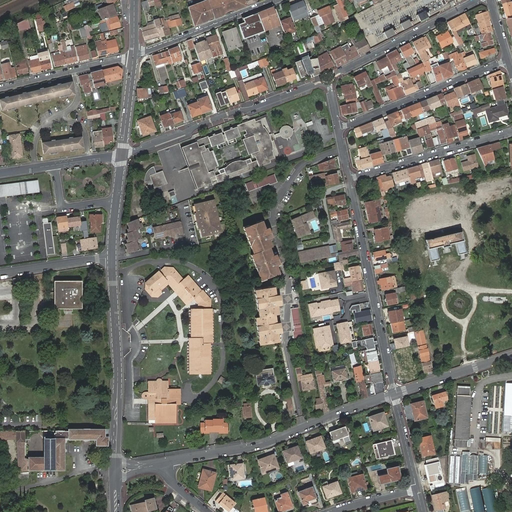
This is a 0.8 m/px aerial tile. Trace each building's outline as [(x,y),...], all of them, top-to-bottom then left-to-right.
[(150,0),(147,1),(149,10),(156,8),(153,0),(150,0)] [(209,21),(214,19),(207,0),(206,0),(203,1),(201,2),(196,4),(196,5),(192,6),(192,7),(188,8),(194,27),(202,24),(202,23),(207,21),(208,22),(209,21)] [(235,11),(247,7),(244,0),(207,0),(214,19),(228,14),(226,7),(228,6),(230,13),(234,11),(235,11)] [(287,7),(293,21),(308,15),(303,1),(287,7)] [(65,7),(67,12),(75,8),(73,3),(65,7)] [(108,19),(117,16),(113,4),(102,9),(99,10),(103,21),(108,19)] [(339,8),(338,5),(333,6),(340,22),(342,21),(343,22),(345,21),(344,18),(339,8)] [(333,21),(330,13),(331,12),(329,6),(318,11),(320,17),(322,16),(325,25),(333,21)] [(273,7),(264,10),(271,29),(280,26),(273,7)] [(262,11),(257,13),(259,18),(261,18),(266,31),(269,30),(271,29),(264,10),(262,11)] [(425,11),(416,15),(420,22),(428,18),(425,11)] [(490,19),(487,12),(476,15),(482,35),(490,32),(492,32),(488,20),(490,19)] [(244,22),(242,22),(244,27),(242,28),(239,28),(243,39),(245,38),(264,31),(257,13),(243,19),(244,22)] [(465,14),(447,23),(452,33),(454,36),(456,39),(459,38),(456,31),(470,24),(465,14)] [(169,21),(166,23),(168,29),(182,24),(178,15),(169,19),(169,21)] [(279,21),(285,36),(296,32),(290,17),(279,21)] [(314,17),(310,18),(316,32),(319,31),(317,26),(318,25),(314,17)] [(403,30),(412,26),(407,17),(399,22),(403,30)] [(103,21),(98,22),(99,25),(106,23),(109,31),(120,27),(117,18),(109,20),(108,19),(103,21)] [(28,19),(17,25),(18,30),(30,27),(28,19)] [(159,37),(164,36),(160,22),(160,20),(154,22),(159,37)] [(164,36),(170,34),(168,29),(166,23),(166,20),(160,22),(164,36)] [(143,32),(145,41),(159,37),(154,22),(152,22),(148,23),(147,24),(146,27),(145,27),(146,32),(143,32)] [(383,30),(387,39),(395,34),(391,26),(383,30)] [(231,44),(232,48),(241,45),(235,29),(223,33),(227,45),(231,44)] [(456,39),(454,36),(450,38),(447,32),(443,34),(444,35),(442,36),(441,35),(437,37),(442,48),(452,42),(455,47),(458,46),(459,46),(456,39)] [(490,32),(482,35),(482,38),(481,38),(481,39),(483,39),(484,43),(482,44),(483,47),(493,44),(490,32)] [(100,34),(100,36),(102,41),(95,43),(98,56),(108,54),(104,40),(104,37),(103,34),(100,34)] [(313,37),(313,40),(314,44),(320,41),(322,40),(319,34),(317,35),(313,37)] [(216,35),(206,39),(206,40),(210,49),(212,57),(212,58),(222,54),(216,35)] [(421,39),(413,44),(422,62),(429,59),(427,56),(426,57),(423,50),(426,48),(426,49),(431,47),(426,37),(422,39),(421,39)] [(359,56),(370,49),(365,39),(355,44),(353,39),(351,40),(354,47),(359,56)] [(8,47),(7,40),(0,41),(0,43),(1,49),(8,47)] [(104,40),(108,54),(118,51),(116,40),(107,42),(106,40),(104,40)] [(212,57),(210,49),(206,40),(193,45),(194,48),(199,62),(212,57)] [(409,43),(400,48),(407,62),(410,68),(416,65),(410,54),(413,52),(409,43)] [(359,56),(354,47),(350,49),(347,44),(341,47),(341,48),(348,61),(359,56)] [(54,67),(65,64),(62,51),(62,49),(61,46),(58,46),(59,52),(51,54),(54,67)] [(75,49),(78,61),(88,59),(85,47),(75,49)] [(177,47),(168,50),(169,52),(172,60),(172,62),(182,59),(177,47)] [(338,66),(348,61),(341,48),(331,53),(338,66)] [(62,51),(65,64),(76,62),(73,49),(71,49),(65,51),(62,51)] [(446,52),(449,59),(450,62),(454,61),(455,63),(454,63),(456,68),(457,68),(458,70),(459,70),(461,70),(466,68),(462,59),(463,59),(461,53),(455,56),(456,57),(454,57),(451,49),(446,52)] [(494,49),(483,52),(482,50),(479,51),(480,53),(479,53),(481,59),(484,58),(484,57),(495,53),(494,49)] [(397,50),(386,55),(387,57),(395,71),(398,69),(397,66),(395,66),(394,64),(402,60),(397,50)] [(172,60),(169,52),(153,56),(155,65),(165,62),(172,60)] [(461,53),(467,67),(476,63),(473,55),(466,58),(464,52),(461,53)] [(333,66),(326,53),(317,58),(318,66),(319,68),(320,74),(320,76),(330,70),(329,68),(333,66)] [(41,70),(38,58),(37,55),(29,57),(30,60),(28,61),(31,73),(41,70)] [(48,56),(38,58),(41,70),(50,68),(48,56)] [(309,57),(294,62),(301,78),(304,76),(306,75),(304,72),(308,70),(310,70),(313,68),(312,67),(311,67),(310,59),(309,57)] [(395,71),(387,57),(377,62),(381,69),(382,69),(384,73),(386,74),(390,72),(391,74),(392,77),(395,75),(397,74),(395,71)] [(28,73),(25,58),(24,58),(14,61),(15,64),(17,75),(28,73)] [(317,58),(310,59),(311,67),(312,67),(318,66),(317,58)] [(191,65),(194,74),(202,71),(199,62),(191,65)] [(2,65),(5,79),(15,77),(13,68),(11,68),(11,69),(10,70),(9,63),(2,65)] [(410,68),(406,70),(410,78),(424,71),(423,68),(421,63),(416,65),(410,68)] [(438,67),(437,64),(433,66),(433,67),(432,68),(433,69),(431,70),(436,83),(443,80),(439,70),(438,67)] [(443,80),(453,76),(448,65),(445,67),(444,64),(443,64),(442,64),(440,65),(439,66),(441,70),(439,70),(443,80)] [(102,71),(104,83),(121,79),(122,70),(118,67),(102,71)] [(282,70),(281,67),(271,70),(273,74),(277,85),(286,82),(282,70)] [(282,70),(286,82),(296,78),(292,69),(287,71),(286,68),(282,70)] [(313,77),(320,74),(319,68),(310,70),(311,73),(313,77)] [(90,89),(104,85),(105,85),(104,83),(102,71),(87,75),(90,89)] [(499,71),(489,75),(493,90),(502,86),(503,86),(499,71)] [(365,72),(353,78),(360,92),(372,86),(373,86),(371,82),(365,72)] [(399,73),(397,74),(395,75),(399,84),(401,84),(406,95),(419,90),(418,88),(416,84),(413,86),(410,80),(409,81),(408,80),(402,82),(399,73)] [(92,93),(90,89),(87,75),(79,77),(81,85),(83,85),(85,95),(92,93)] [(399,84),(395,75),(392,77),(387,79),(388,80),(391,79),(394,85),(385,89),(391,102),(404,96),(399,84)] [(263,77),(253,81),(258,92),(267,89),(263,77)] [(179,78),(178,79),(180,87),(184,86),(187,85),(185,78),(182,80),(180,80),(179,78)] [(208,87),(205,80),(199,83),(201,90),(208,87)] [(258,92),(253,81),(244,84),(249,96),(258,92)] [(467,84),(471,93),(482,89),(479,81),(476,82),(475,81),(467,84)] [(69,96),(73,95),(75,95),(71,82),(71,83),(69,83),(70,85),(67,86),(68,95),(69,96)] [(70,85),(69,83),(61,85),(60,84),(57,84),(57,86),(44,89),(43,88),(40,89),(40,90),(26,93),(26,92),(22,93),(22,94),(8,98),(8,96),(5,97),(5,98),(0,99),(0,102),(2,111),(6,110),(14,108),(24,106),(32,104),(41,101),(49,100),(59,97),(68,95),(67,86),(70,85)] [(373,86),(372,86),(376,98),(381,97),(376,84),(373,86)] [(467,84),(455,89),(458,99),(461,98),(460,97),(471,93),(467,84)] [(347,99),(348,105),(358,103),(355,90),(353,85),(342,87),(343,93),(345,93),(346,100),(347,99)] [(163,87),(159,88),(160,94),(168,92),(166,86),(163,87)] [(493,90),(492,90),(496,102),(506,99),(502,86),(493,90)] [(183,88),(181,89),(177,90),(180,98),(186,96),(183,88)] [(235,88),(225,91),(229,101),(229,103),(239,100),(235,88)] [(139,94),(138,103),(144,103),(145,103),(145,99),(148,99),(152,98),(151,95),(147,96),(148,93),(149,93),(149,90),(141,89),(140,94),(139,94)] [(225,91),(224,89),(219,91),(220,92),(215,94),(220,107),(226,105),(225,103),(229,101),(225,91)] [(459,106),(454,92),(444,96),(448,107),(451,105),(452,109),(459,106)] [(441,94),(426,101),(430,110),(431,113),(434,112),(433,109),(445,104),(441,94)] [(206,96),(196,100),(197,102),(201,113),(211,109),(206,96)] [(426,101),(408,108),(412,117),(430,110),(426,101)] [(197,102),(189,105),(188,106),(191,115),(197,113),(198,114),(201,113),(197,102)] [(348,105),(341,106),(342,115),(357,112),(357,110),(361,109),(363,113),(368,111),(367,108),(366,108),(364,102),(360,104),(359,102),(358,103),(348,105)] [(372,102),(366,104),(367,108),(368,111),(374,108),(372,102)] [(505,105),(485,111),(488,123),(498,120),(497,118),(508,115),(505,105)] [(408,108),(397,112),(400,120),(404,118),(404,119),(412,117),(408,108)] [(169,112),(168,110),(166,110),(168,114),(164,115),(160,116),(164,127),(173,124),(170,115),(169,112)] [(170,115),(173,124),(183,120),(180,112),(177,113),(170,115)] [(385,125),(386,129),(390,138),(395,136),(391,126),(401,122),(400,120),(397,112),(387,116),(389,121),(390,124),(385,125)] [(461,114),(453,117),(458,134),(457,134),(457,136),(459,141),(463,140),(461,133),(466,132),(461,114)] [(97,115),(87,117),(89,127),(94,126),(93,119),(97,118),(97,115)] [(279,133),(274,135),(266,115),(254,120),(255,122),(265,118),(271,134),(269,135),(269,136),(270,136),(270,137),(271,136),(272,136),(273,138),(272,139),(270,139),(271,139),(271,140),(271,141),(273,140),(280,157),(270,161),(270,163),(283,158),(275,138),(280,135),(281,136),(281,137),(282,137),(282,138),(283,138),(284,138),(284,139),(285,139),(286,139),(287,139),(288,139),(288,138),(289,138),(290,138),(290,137),(291,137),(291,136),(291,135),(292,135),(292,134),(292,133),(292,132),(292,131),(294,130),(293,128),(291,128),(290,128),(290,127),(289,127),(289,126),(288,126),(287,126),(287,125),(286,125),(285,125),(284,125),(284,126),(283,126),(282,126),(282,127),(281,127),(281,128),(280,128),(280,129),(280,130),(279,130),(279,131),(279,132),(279,133)] [(155,131),(150,117),(138,121),(140,125),(139,126),(143,135),(155,131)] [(415,124),(417,129),(428,126),(435,123),(433,118),(433,117),(415,124)] [(382,118),(370,123),(373,130),(374,129),(375,133),(381,131),(384,139),(390,138),(386,129),(385,125),(384,123),(382,118)] [(210,178),(215,176),(214,173),(217,172),(215,168),(217,167),(211,152),(209,153),(208,149),(205,150),(203,146),(210,144),(211,148),(216,146),(218,149),(226,147),(223,140),(225,139),(228,145),(236,142),(235,139),(240,137),(239,133),(245,131),(246,135),(243,136),(245,139),(242,140),(248,156),(250,155),(252,158),(255,157),(260,155),(263,163),(270,160),(275,158),(272,151),(272,150),(272,149),(272,148),(272,147),(272,146),(272,145),(272,144),(272,143),(271,143),(271,142),(271,141),(271,140),(271,139),(270,139),(272,139),(271,136),(270,137),(270,136),(269,136),(269,135),(269,134),(268,134),(268,133),(268,132),(267,132),(267,131),(266,131),(266,130),(266,129),(265,129),(265,128),(264,128),(264,127),(263,128),(260,120),(255,122),(249,125),(244,126),(243,124),(231,128),(232,129),(230,130),(230,129),(225,130),(225,132),(225,134),(224,135),(222,135),(221,136),(220,134),(219,132),(201,139),(202,141),(196,144),(196,143),(182,148),(189,167),(199,163),(200,166),(190,169),(197,189),(212,184),(211,181),(210,178)] [(435,123),(428,126),(429,129),(432,129),(433,130),(436,129),(440,145),(446,143),(441,126),(442,125),(440,121),(435,123)] [(370,123),(359,127),(362,134),(373,130),(370,123)] [(457,134),(454,125),(449,127),(448,124),(443,126),(447,140),(446,140),(447,144),(453,143),(452,138),(457,136),(457,134)] [(417,129),(416,130),(419,138),(424,137),(426,136),(427,140),(426,141),(428,149),(433,147),(431,139),(432,139),(432,138),(429,129),(428,126),(417,129)] [(106,129),(102,129),(102,131),(103,136),(104,145),(108,144),(108,142),(113,141),(112,131),(109,131),(109,130),(106,130),(106,129)] [(95,147),(104,146),(104,145),(103,136),(102,131),(93,132),(94,138),(95,147)] [(9,136),(12,159),(23,157),(19,135),(9,136)] [(82,138),(81,138),(73,139),(72,138),(69,138),(69,139),(55,142),(55,140),(51,141),(51,142),(42,144),(44,154),(50,153),(57,152),(70,150),(78,149),(83,148),(82,138)] [(402,139),(393,142),(396,152),(409,148),(406,138),(402,139)] [(419,139),(408,142),(410,149),(411,151),(412,155),(423,151),(419,139)] [(396,152),(393,142),(382,145),(379,146),(382,156),(396,152)] [(476,149),(485,167),(487,166),(486,162),(493,160),(491,152),(495,151),(500,149),(499,143),(476,149)] [(356,161),(359,170),(372,166),(369,156),(366,147),(359,149),(362,159),(356,161)] [(369,156),(372,166),(383,163),(380,152),(369,156)] [(260,155),(255,157),(257,161),(258,163),(259,167),(264,165),(263,163),(260,155)] [(463,172),(478,168),(474,155),(467,158),(468,162),(461,164),(463,172)] [(335,164),(334,158),(322,163),(324,171),(335,169),(336,169),(335,164)] [(225,169),(223,169),(221,170),(223,173),(224,176),(216,179),(217,183),(259,167),(258,163),(250,166),(249,163),(247,160),(243,162),(241,162),(239,162),(238,162),(236,162),(234,163),(233,163),(231,164),(229,165),(228,166),(227,167),(226,168),(225,169)] [(448,175),(458,172),(458,169),(457,170),(454,160),(444,163),(448,175)] [(428,163),(432,175),(441,173),(437,161),(428,163)] [(425,177),(425,180),(432,179),(431,175),(430,175),(427,164),(421,165),(425,177)] [(409,181),(411,185),(415,184),(414,179),(419,178),(419,180),(421,179),(422,182),(426,181),(425,180),(425,177),(421,165),(406,170),(409,181)] [(147,182),(151,181),(150,176),(156,174),(154,167),(153,167),(152,168),(151,169),(150,169),(148,170),(148,171),(147,173),(146,174),(145,175),(145,176),(145,177),(145,178),(144,179),(144,180),(144,181),(145,182),(145,183),(147,182)] [(392,174),(395,185),(409,181),(406,170),(392,174)] [(161,187),(167,184),(163,171),(156,174),(150,176),(151,181),(153,185),(154,189),(161,187)] [(309,176),(311,189),(314,188),(313,182),(312,182),(311,180),(325,177),(324,173),(309,176)] [(266,176),(245,184),(247,191),(268,183),(269,184),(276,181),(273,174),(266,177),(266,176)] [(325,184),(326,186),(338,183),(336,174),(326,176),(325,178),(327,183),(325,184)] [(385,176),(376,178),(379,191),(384,189),(384,187),(388,186),(388,188),(393,187),(390,177),(385,178),(385,176)] [(511,180),(511,177),(481,184),(484,197),(511,190),(511,180)] [(439,183),(440,187),(448,185),(447,182),(446,179),(441,180),(442,182),(439,183)] [(37,181),(5,185),(6,196),(39,193),(37,181)] [(154,189),(153,185),(149,186),(146,187),(146,188),(148,189),(149,191),(150,191),(151,193),(152,193),(154,194),(156,194),(158,194),(160,194),(162,194),(163,194),(161,187),(154,189)] [(444,194),(446,204),(471,198),(468,188),(444,194)] [(441,189),(415,194),(417,203),(443,198),(441,189)] [(331,198),(331,197),(326,198),(327,202),(332,200),(334,206),(340,205),(340,206),(345,205),(343,195),(331,198)] [(222,233),(214,200),(194,205),(197,214),(195,214),(197,223),(198,226),(199,230),(200,230),(202,238),(222,233)] [(364,204),(365,209),(378,206),(380,205),(379,200),(364,204)] [(484,207),(490,242),(500,240),(493,205),(484,207)] [(378,206),(365,209),(368,224),(382,221),(381,218),(383,218),(382,213),(380,214),(378,206)] [(436,206),(417,210),(420,230),(440,226),(436,206)] [(404,208),(394,210),(399,234),(409,232),(404,208)] [(337,212),(336,212),(331,213),(332,217),(334,216),(334,217),(339,216),(340,221),(349,219),(347,210),(337,212)] [(306,234),(302,225),(301,222),(315,217),(312,212),(291,220),(298,237),(306,234)] [(60,215),(56,216),(58,233),(68,231),(68,227),(67,219),(66,217),(60,218),(60,215)] [(91,221),(90,231),(99,232),(100,223),(101,223),(101,215),(90,215),(89,221),(91,221)] [(67,219),(68,227),(80,225),(79,218),(67,219)] [(138,219),(127,223),(129,229),(128,229),(128,233),(137,230),(144,228),(142,224),(140,224),(138,219)] [(172,224),(174,235),(179,234),(180,236),(184,234),(180,219),(175,220),(176,223),(172,224)] [(175,237),(174,235),(172,224),(171,221),(166,222),(167,225),(163,226),(165,237),(170,236),(171,238),(175,237)] [(349,222),(332,226),(336,243),(341,242),(342,242),(339,230),(350,227),(349,222)] [(42,224),(47,255),(55,254),(50,223),(42,224)] [(166,239),(165,237),(163,226),(162,223),(157,224),(158,227),(153,228),(156,239),(161,238),(162,240),(166,239)] [(268,250),(270,249),(267,240),(269,239),(267,234),(263,236),(262,232),(263,231),(260,223),(246,229),(249,237),(253,236),(254,239),(251,241),(256,254),(253,255),(257,263),(260,262),(262,266),(258,267),(263,281),(278,276),(275,267),(277,266),(278,266),(276,260),(272,262),(270,258),(271,258),(268,250)] [(374,243),(390,240),(387,227),(375,230),(376,236),(372,237),(374,243)] [(244,230),(253,255),(256,254),(251,241),(249,237),(246,229),(244,230)] [(137,230),(128,233),(126,234),(128,239),(126,240),(127,243),(137,241),(143,239),(141,234),(139,235),(137,230)] [(461,232),(425,240),(430,262),(438,260),(435,247),(441,246),(441,248),(448,247),(448,245),(454,243),(457,256),(466,254),(461,232)] [(98,248),(96,237),(88,238),(84,239),(83,239),(83,241),(86,241),(86,246),(82,246),(83,250),(98,248)] [(137,241),(127,243),(125,244),(127,249),(126,249),(127,254),(142,250),(141,244),(138,245),(137,241)] [(342,242),(341,242),(343,252),(352,250),(351,246),(350,241),(342,242)] [(314,260),(314,255),(317,255),(320,258),(330,256),(328,247),(316,249),(316,250),(314,251),(312,250),(298,253),(300,262),(314,260)] [(343,252),(338,253),(339,262),(340,266),(342,265),(348,264),(347,260),(342,261),(342,257),(358,254),(357,249),(352,250),(343,252)] [(373,253),(375,261),(386,259),(386,264),(399,261),(398,256),(387,259),(386,255),(385,255),(384,251),(373,253)] [(407,279),(418,276),(412,251),(402,253),(407,279)] [(261,282),(263,281),(258,267),(257,263),(253,255),(251,256),(261,282)] [(344,279),(343,279),(344,284),(352,282),(352,281),(361,279),(359,270),(358,266),(349,268),(351,278),(345,279),(345,277),(343,278),(344,279)] [(191,327),(191,333),(192,338),(193,338),(192,342),(190,342),(190,346),(190,351),(190,357),(190,363),(190,368),(190,375),(210,375),(210,369),(210,363),(209,358),(209,352),(209,346),(203,346),(203,344),(211,344),(211,338),(211,333),(211,327),(211,322),(211,316),(211,311),(210,311),(208,310),(208,301),(206,299),(208,297),(203,292),(202,293),(195,285),(193,287),(191,285),(193,283),(188,277),(183,281),(173,269),(165,268),(146,284),(145,290),(152,297),(157,298),(160,295),(161,291),(169,284),(176,293),(177,291),(180,294),(179,296),(187,305),(195,299),(199,304),(199,310),(191,310),(191,316),(191,322),(191,327)] [(337,286),(333,271),(318,274),(322,289),(337,286)] [(382,290),(393,288),(391,278),(380,280),(380,281),(380,283),(382,290)] [(53,307),(80,307),(80,281),(54,280),(53,307)] [(352,282),(344,284),(344,287),(353,285),(354,292),(363,290),(361,281),(353,283),(353,282),(352,282)] [(262,346),(277,344),(276,335),(279,335),(280,335),(279,329),(274,330),(273,325),(274,325),(273,317),(276,316),(277,316),(275,307),(278,307),(279,307),(278,301),(273,302),(272,297),(274,297),(272,289),(257,291),(259,300),(263,299),(263,303),(259,304),(261,319),(259,319),(258,319),(259,328),(263,327),(264,331),(260,332),(262,346)] [(409,292),(411,300),(422,297),(420,290),(409,292)] [(397,303),(395,293),(385,295),(386,299),(385,299),(384,300),(384,301),(385,302),(386,302),(387,302),(387,305),(397,303)] [(337,299),(309,305),(311,317),(339,311),(337,299)] [(291,310),(295,332),(293,332),(295,340),(303,339),(298,309),(291,310)] [(372,320),(370,310),(353,313),(356,324),(372,320)] [(391,324),(403,321),(401,310),(388,312),(391,324)] [(405,331),(403,321),(391,324),(392,333),(405,331)] [(347,322),(336,324),(340,344),(351,342),(347,322)] [(329,325),(312,329),(316,349),(333,346),(329,325)] [(362,327),(364,336),(372,334),(370,325),(362,327)] [(425,377),(433,375),(423,331),(415,332),(416,336),(417,344),(425,377)] [(396,349),(409,346),(407,337),(395,340),(396,344),(395,344),(396,349)] [(363,340),(363,342),(365,341),(367,350),(375,348),(374,345),(374,342),(373,338),(363,340)] [(367,350),(365,350),(365,352),(366,352),(367,353),(365,353),(368,363),(378,360),(375,348),(367,350)] [(396,353),(401,379),(416,376),(411,351),(396,353)] [(369,375),(380,372),(378,360),(368,363),(370,373),(369,373),(369,375)] [(362,398),(367,397),(366,389),(365,386),(363,378),(363,376),(361,366),(353,367),(356,381),(359,381),(360,385),(359,385),(362,398)] [(295,369),(300,392),(315,389),(313,379),(301,382),(300,376),(301,376),(299,368),(295,369)] [(345,368),(331,371),(334,382),(348,379),(345,368)] [(263,386),(268,386),(268,385),(274,384),(273,369),(255,371),(257,386),(263,385),(263,386)] [(373,384),(382,382),(380,372),(369,375),(363,376),(363,378),(370,377),(370,376),(372,376),(373,384)] [(323,413),(329,411),(324,387),(331,386),(330,382),(323,384),(321,376),(316,378),(323,413)] [(144,399),(148,399),(152,400),(153,405),(148,405),(149,420),(155,420),(156,424),(175,424),(176,405),(181,405),(181,399),(179,399),(179,397),(181,397),(181,390),(168,390),(168,382),(162,382),(162,381),(162,380),(161,380),(161,379),(160,379),(159,379),(158,379),(158,380),(157,380),(157,381),(157,382),(148,382),(148,394),(145,394),(144,394),(143,394),(143,395),(142,395),(142,396),(142,397),(142,398),(143,398),(143,399),(144,399)] [(373,385),(375,394),(379,393),(383,392),(384,390),(382,382),(373,384),(372,384),(372,386),(373,385)] [(511,432),(511,383),(506,383),(503,432),(511,432)] [(460,400),(468,401),(469,387),(456,387),(455,406),(460,406),(460,400)] [(431,395),(435,406),(442,404),(441,399),(446,398),(443,391),(431,395)] [(455,406),(454,431),(467,432),(468,401),(460,400),(460,406),(455,406)] [(426,417),(422,401),(410,403),(413,419),(426,417)] [(242,404),(244,418),(251,417),(249,404),(242,404)] [(387,426),(382,413),(369,417),(373,430),(387,426)] [(209,431),(220,432),(228,432),(228,423),(223,423),(223,420),(214,420),(214,421),(206,421),(206,424),(201,424),(201,431),(209,431)] [(332,440),(342,437),(344,443),(350,441),(344,426),(328,431),(332,440)] [(106,445),(107,428),(63,428),(63,430),(43,430),(43,456),(24,456),(24,430),(0,430),(0,438),(16,438),(16,471),(13,472),(14,479),(30,477),(29,470),(65,470),(65,438),(68,438),(68,439),(95,439),(95,445),(106,445)] [(454,431),(453,444),(466,445),(467,432),(454,431)] [(309,451),(324,446),(320,435),(305,440),(309,451)] [(433,453),(431,443),(428,444),(427,436),(418,438),(422,455),(433,453)] [(486,437),(486,448),(493,448),(493,441),(501,442),(501,438),(486,437)] [(390,455),(386,439),(375,442),(379,457),(390,455)] [(286,460),(301,455),(297,445),(283,450),(286,460)] [(268,468),(269,469),(278,466),(273,453),(264,457),(265,458),(258,460),(261,470),(268,468)] [(477,480),(478,456),(461,455),(460,484),(468,484),(469,480),(477,480)] [(487,473),(487,456),(480,455),(479,473),(487,473)] [(243,476),(241,462),(229,463),(231,477),(243,476)] [(441,467),(440,463),(427,466),(431,483),(438,481),(437,475),(441,474),(439,467),(441,467)] [(399,477),(396,468),(395,465),(386,467),(386,471),(386,473),(377,475),(377,478),(378,483),(399,477)] [(202,468),(197,485),(210,488),(215,471),(202,468)] [(350,490),(365,487),(361,474),(347,477),(350,490)] [(325,494),(335,491),(335,493),(340,491),(336,480),(322,485),(325,494)] [(307,504),(316,501),(311,486),(297,491),(302,504),(307,502),(307,504)] [(493,511),(498,511),(493,487),(483,489),(488,511),(493,511)] [(468,511),(471,511),(466,488),(456,490),(460,511),(468,511)] [(482,511),(485,511),(480,488),(470,490),(474,511),(482,511)] [(220,503),(219,503),(227,510),(234,502),(221,491),(215,499),(217,502),(218,501),(220,503)] [(431,494),(435,511),(442,511),(441,506),(442,506),(441,500),(446,499),(444,491),(431,494)] [(277,510),(291,506),(286,492),(280,494),(281,497),(274,500),(277,510)] [(254,498),(257,511),(256,511),(266,511),(263,496),(258,497),(258,496),(256,496),(257,498),(254,498)] [(152,497),(144,499),(144,501),(134,503),(135,511),(142,511),(147,510),(147,509),(154,507),(152,497)]
